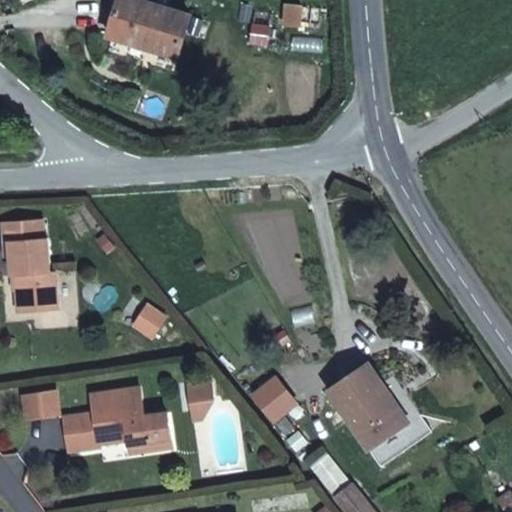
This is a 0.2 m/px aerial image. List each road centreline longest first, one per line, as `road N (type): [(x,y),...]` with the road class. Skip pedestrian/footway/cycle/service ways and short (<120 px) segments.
road 1 (unclassified): [(383,141),(313,158),(107,173)]
road 2 (secondary): [(383,141),(422,220),(511,353)]
road 3 (secondary): [(365,0),(383,141)]
road 4 (unclassified): [(511,85),(423,134),(383,141)]
road 5 (unclassified): [(0,82),(107,173)]
